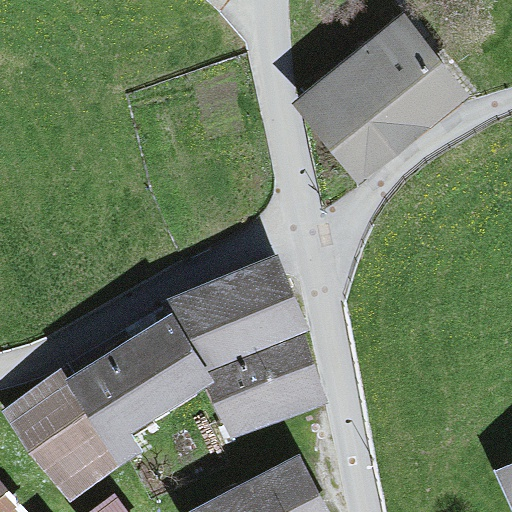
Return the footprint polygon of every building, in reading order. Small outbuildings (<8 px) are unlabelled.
[(408,6),(290,93),(349,173),(467,86),(408,6)] [(269,265),(188,311),(225,376),(296,336),(307,330),(269,265)] [(161,318),(9,409),(61,495),(132,453),(117,428),(198,379),(161,318)] [(319,412),(296,336),(225,376),(202,390),(226,439),(319,412)] [(310,511),(273,442),(163,500),(169,511),(310,511)] [(511,511),(511,448),(475,465),(496,511),(511,511)] [(0,511),(27,511),(0,472),(0,511)]
